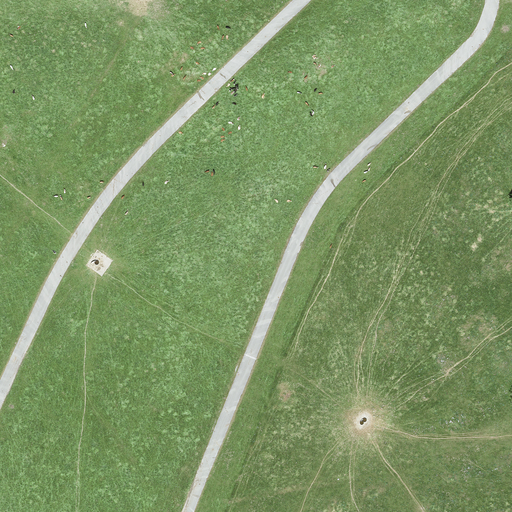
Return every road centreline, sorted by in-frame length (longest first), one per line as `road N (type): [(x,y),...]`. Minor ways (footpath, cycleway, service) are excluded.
road 1 (track): [(493,0),(468,52),(339,173),(315,206),(189,511)]
road 2 (track): [(0,396),(49,289),(111,191),(303,0)]
